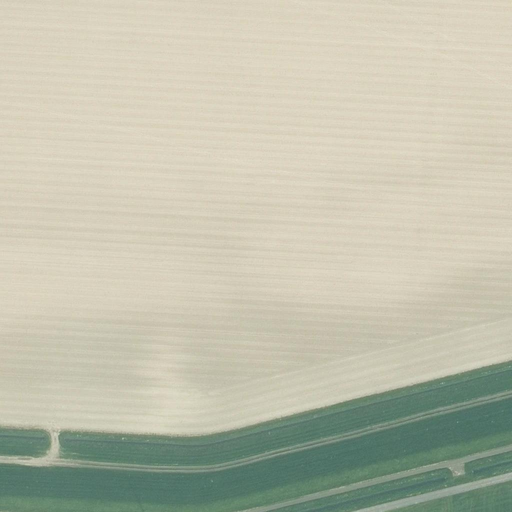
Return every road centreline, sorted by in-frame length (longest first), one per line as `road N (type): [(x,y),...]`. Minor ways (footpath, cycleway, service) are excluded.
road 1 (track): [(0,460),(199,470),(511,394)]
road 2 (unclassified): [(511,448),(253,511)]
